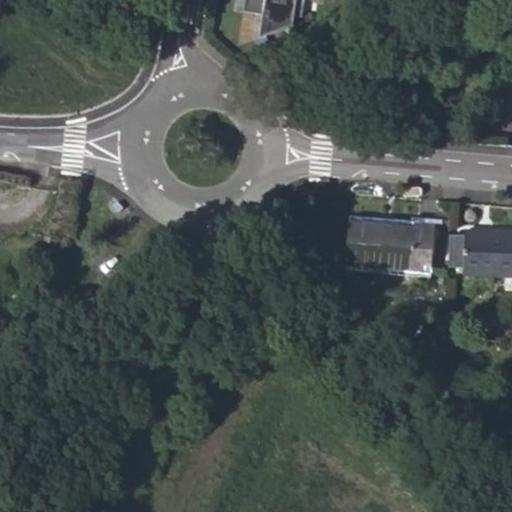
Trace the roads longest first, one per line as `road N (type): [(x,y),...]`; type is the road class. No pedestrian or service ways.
road 1 (residential): [(264,146),(511,180)]
road 2 (residential): [(136,140),(144,182),(157,199),(192,215),(245,197),(264,146)]
road 3 (residential): [(0,147),(136,140)]
